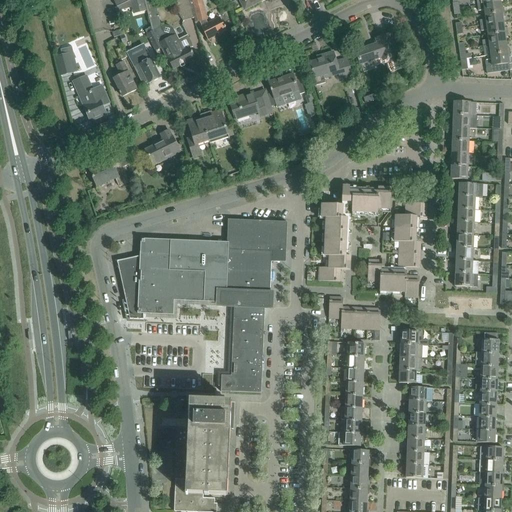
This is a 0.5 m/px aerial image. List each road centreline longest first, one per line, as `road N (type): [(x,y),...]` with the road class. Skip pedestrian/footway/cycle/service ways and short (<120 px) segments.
road 1 (residential): [(21,169),(366,3),(397,8),(424,35),(431,90)]
road 2 (residential): [(129,447),(99,241),(301,178)]
road 3 (tertiary): [(64,434),(53,316),(21,169)]
road 4 (tertiary): [(21,169),(51,434)]
road 5 (residential): [(296,314),(310,327),(305,511)]
road 6 (residential): [(428,315),(435,179),(418,170)]
road 7 (residential): [(296,314),(301,178)]
road 8 (residential): [(272,490),(243,487),(240,478),(246,413),(275,409)]
